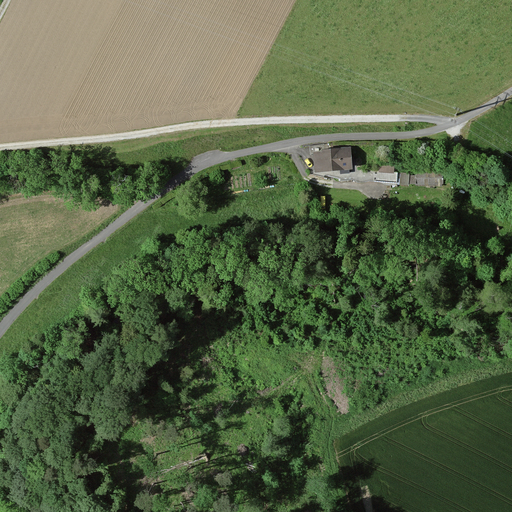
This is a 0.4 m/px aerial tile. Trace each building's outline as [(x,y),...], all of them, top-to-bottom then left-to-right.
[(352,145),(314,149),(316,175),(340,173),(355,171),(354,169),(352,145)] [(394,166),(380,165),(379,172),(372,171),(371,182),(397,184),(397,173),(393,173),(394,166)] [(424,175),(415,175),(415,185),(415,186),(439,186),(439,168),(424,168),(424,175)] [(355,171),(340,173),(341,181),(371,182),(372,171),(354,169),(355,171)] [(415,175),(397,173),(397,184),(415,185),(415,175)] [(8,466),(3,467),(6,480),(11,478),(8,466)]
